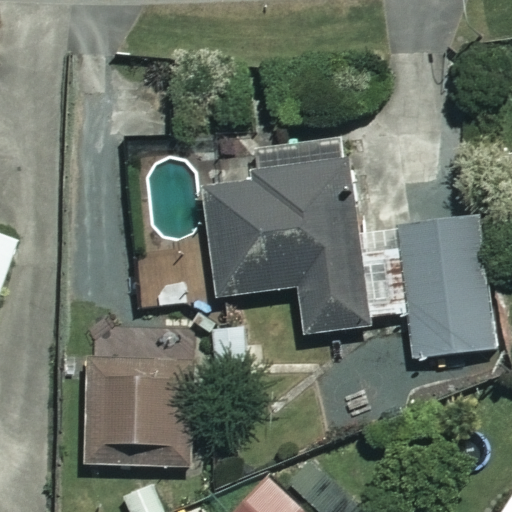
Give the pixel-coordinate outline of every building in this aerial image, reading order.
[(359,232),(351,162),(257,173),(258,184),(206,190),(219,301),(301,291),(307,338),(413,326),(417,361),(498,351),(483,218),(359,232)] [(0,301),(21,242),(0,234),(0,301)] [(131,360),(106,360),(107,375),(85,375),(86,469),(196,468),(195,362),(163,363),(164,380),(131,381),(131,360)] [(304,511),(268,478),(236,511),(304,511)] [(511,511),(511,492),(499,511),(511,511)]
